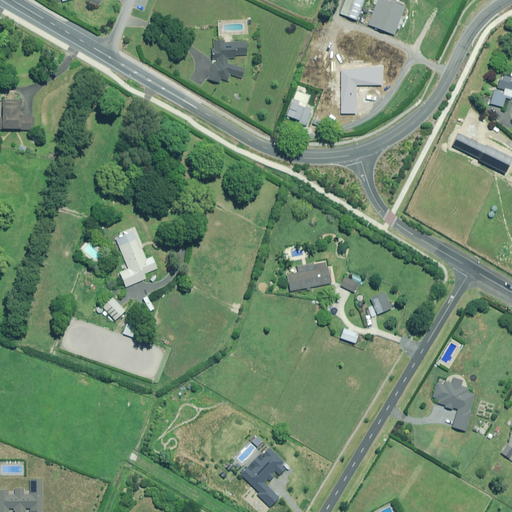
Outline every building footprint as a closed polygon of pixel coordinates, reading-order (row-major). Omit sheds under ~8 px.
[(365,0),(346,0),(340,14),(357,21),(365,0)] [(378,0),(369,25),(376,28),(395,35),(406,8),(384,0),(378,0)] [(229,57),(246,55),(246,52),(249,52),(248,41),(224,43),(224,40),(214,41),(214,49),(212,49),(213,60),(216,60),(215,64),(213,63),(208,80),(220,83),(221,79),(228,81),(230,75),(242,79),(245,68),(230,64),(229,57)] [(316,58),(310,56),(305,68),(310,70),(316,58)] [(511,76),(511,78),(498,75),(490,104),(503,108),(506,98),(511,100),(511,76)] [(310,97),(296,91),(286,116),(299,121),(298,123),(306,127),(313,110),(306,107),(310,97)] [(387,101),(371,93),(366,103),(382,111),(387,101)] [(20,117),(20,100),(3,100),(4,130),(34,129),(33,117),(20,117)] [(314,119),(311,127),(325,131),(327,124),(314,119)] [(143,247),(135,228),(120,233),(124,242),(118,244),(128,270),(120,273),(126,288),(147,279),(145,274),(156,270),(151,258),(146,260),(142,248),(143,247)] [(332,284),(328,262),(297,268),(298,273),(287,275),(290,292),(332,284)] [(358,284),(345,278),(341,287),(354,293),(358,284)] [(374,306),(378,315),(393,309),(386,293),(371,299),(374,306)] [(153,309),(147,297),(142,299),(149,312),(153,309)] [(125,311),(113,299),(103,309),(116,321),(125,311)] [(378,315),(374,306),(367,309),(371,318),(378,315)] [(141,329),(127,325),(124,335),(138,339),(141,329)] [(359,335),(344,329),(340,339),(355,344),(359,335)] [(445,408),(453,410),(453,409),(458,410),(457,415),(453,428),(466,432),(472,412),(469,411),(474,395),(468,393),(469,389),(462,387),(463,381),(454,378),(452,384),(446,382),(444,386),(438,384),(433,398),(439,400),(438,404),(445,406),(445,408)] [(486,431),(475,427),(473,431),(484,436),(486,431)] [(511,455),(511,448),(508,446),(502,454),(510,459),(511,455)]
